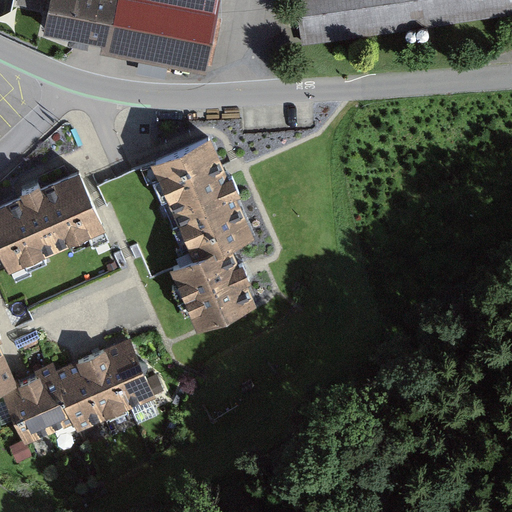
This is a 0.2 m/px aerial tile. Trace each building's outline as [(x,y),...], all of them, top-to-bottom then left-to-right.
[(205,66),(217,0),(52,0),(46,30),(104,41),(103,46),(205,66)] [(511,13),(511,0),(296,0),(303,44),(511,13)] [(252,233),(210,137),(159,159),(201,254),(176,265),(201,323),(252,301),(227,244),(252,233)] [(0,244),(12,272),(106,232),(81,173),(0,207),(0,244)] [(162,398),(133,335),(6,392),(29,443),(74,423),(80,435),(162,398)] [(0,389),(17,382),(0,343),(0,389)]
